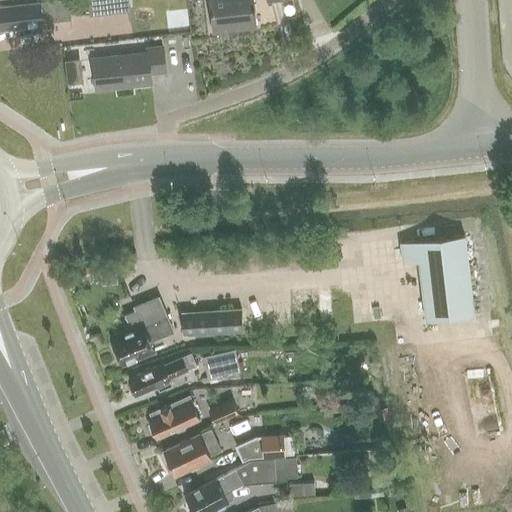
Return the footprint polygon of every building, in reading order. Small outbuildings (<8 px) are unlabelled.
[(51,14),(69,12),(68,0),(55,0),(0,5),(0,23),(0,27),(24,25),(24,32),(42,30),(42,22),(52,21),(51,14)] [(128,0),(87,0),(90,16),(129,12),(128,1),(128,0)] [(209,0),(213,31),(257,25),(254,2),(254,0),(209,0)] [(150,72),(166,70),(163,45),(147,47),(147,52),(93,58),(97,88),(151,82),(150,72)] [(473,313),(463,236),(401,244),(403,262),(419,260),(426,319),(473,313)] [(153,341),(175,332),(168,315),(160,297),(136,307),(138,311),(127,316),(133,330),(115,337),(119,345),(118,352),(123,362),(127,362),(128,364),(139,359),(138,357),(156,350),(153,341)] [(241,330),(240,306),(179,311),(181,335),(241,330)] [(235,349),(202,357),(208,380),(241,372),(235,349)] [(171,379),(189,371),(198,367),(193,354),(164,366),(163,364),(129,378),(136,396),(158,387),(160,392),(174,386),(171,379)] [(158,439),(201,421),(190,395),(169,404),(170,407),(157,412),(158,416),(150,420),(158,439)] [(234,399),(211,409),(217,423),(240,413),(234,399)] [(387,408),(377,410),(379,422),(390,420),(387,408)] [(176,476),(213,460),(201,435),(165,451),(166,455),(164,456),(168,465),(171,464),(176,476)] [(256,436),(235,447),(242,461),(250,457),(261,457),(269,457),(285,457),(285,456),(285,436),(285,435),(260,435),(260,436),(256,436)] [(235,468),(185,496),(193,511),(211,511),(228,503),(224,496),(244,484),(243,483),(277,481),(277,477),(296,477),(296,456),(285,457),(269,457),(258,459),(250,460),(235,469),(235,468)] [(373,488),(394,486),(392,468),(379,469),(371,470),(373,488)]
